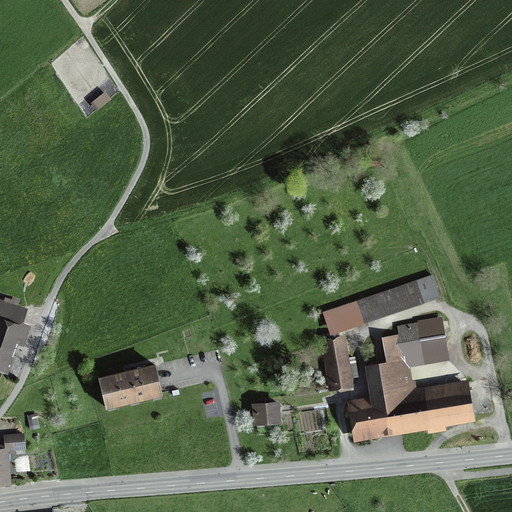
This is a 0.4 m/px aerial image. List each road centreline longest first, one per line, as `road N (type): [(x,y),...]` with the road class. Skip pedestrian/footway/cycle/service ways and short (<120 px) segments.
road 1 (secondary): [(511,455),(0,501)]
road 2 (track): [(511,79),(252,184),(102,234)]
road 3 (track): [(64,0),(139,117),(148,146),(102,234),(58,281),(48,311)]
